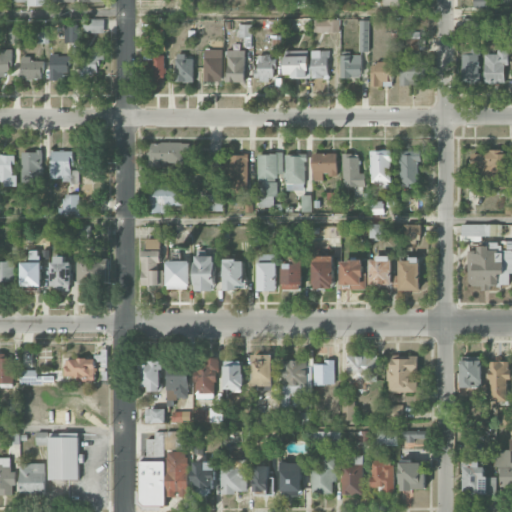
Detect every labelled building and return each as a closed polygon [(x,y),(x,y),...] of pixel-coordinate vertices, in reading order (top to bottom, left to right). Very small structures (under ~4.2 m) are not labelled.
[(105,33),(105,19),(84,18),(84,33),(105,33)] [(480,18),(462,18),(461,32),(480,32),(480,18)] [(340,32),(340,19),(314,19),(313,32),(340,32)] [(359,52),(369,52),(370,20),(360,20),(359,52)] [(76,42),(75,24),(64,25),(64,43),(76,42)] [(251,25),(239,24),(238,38),(251,38),(251,25)] [(8,43),(18,43),(18,27),(8,28),(8,43)] [(48,36),(47,36),(47,32),(34,32),(33,43),(48,43),(48,36)] [(97,72),(97,62),(104,62),(104,47),(80,48),(80,79),(89,79),(89,72),(97,72)] [(462,48),(461,82),(479,82),(479,49),(462,48)] [(223,50),(205,49),(204,81),(222,81),(223,50)] [(9,56),(4,56),(4,51),(0,50),(0,79),(8,79),(9,56)] [(226,81),(245,82),(246,50),(227,50),(226,81)] [(309,77),(308,50),(284,51),(284,77),(309,77)] [(312,79),(329,79),(328,50),(311,51),(312,79)] [(484,54),(484,83),(504,83),(504,66),(507,66),(507,50),(497,50),(497,54),(484,54)] [(164,54),(148,54),(149,82),(164,82),(164,54)] [(257,55),(258,70),(254,70),(254,80),(274,80),(273,54),(257,55)] [(68,55),(50,55),(50,80),(69,80),(68,55)] [(193,81),(193,55),(176,56),(177,82),(193,81)] [(341,78),(361,78),(361,55),(341,55),(341,78)] [(43,61),(30,61),(30,56),(21,56),(20,79),(42,79),(43,61)] [(425,83),(425,62),(399,62),(399,83),(425,83)] [(151,167),(168,167),(168,163),(182,163),(182,154),(190,154),(190,142),(150,143),(151,167)] [(73,151),(51,150),(50,179),(77,180),(78,170),(72,170),(73,151)] [(391,188),(390,150),(370,150),(371,188),(391,188)] [(21,151),(21,181),(41,182),(42,152),(21,151)] [(399,187),(419,187),(419,151),(400,151),(399,187)] [(471,154),(472,168),(482,167),(483,187),(510,187),(510,151),(485,151),(485,153),(471,154)] [(337,153),(312,153),(312,180),(323,180),(323,175),(337,175),(337,153)] [(257,207),(275,207),(276,175),(282,175),(283,154),(258,154),(257,207)] [(0,155),(0,186),(16,186),(16,175),(13,175),(14,156),(0,155)] [(249,192),(248,155),(226,155),(227,178),(233,178),(233,193),(249,192)] [(305,191),(305,155),(285,155),(285,190),(305,191)] [(359,173),(359,155),(343,155),(342,186),(354,187),(354,200),(364,200),(365,173),(359,173)] [(166,213),(166,205),(182,205),(182,186),(151,185),(150,213),(166,213)] [(202,211),(223,210),(223,194),(202,195),(202,211)] [(59,216),(79,216),(78,195),(62,195),(62,207),(59,207),(59,216)] [(370,240),(383,240),(383,224),(370,224),(370,240)] [(422,225),(404,224),(404,240),(421,241),(422,225)] [(497,224),(461,225),(461,241),(482,241),(482,236),(497,236),(497,224)] [(164,270),(160,270),(159,239),(145,239),(145,250),(141,250),(142,285),(164,285),(164,270)] [(510,285),(510,273),(511,273),(511,243),(507,244),(507,249),(500,249),(500,244),(478,244),(478,251),(468,251),(469,285),(510,285)] [(21,263),(22,287),(41,286),(40,250),(30,251),(30,262),(21,263)] [(277,291),(276,254),(257,254),(258,291),(277,291)] [(195,290),(215,291),(215,256),(196,256),(195,290)] [(333,256),(313,256),(313,289),(334,288),(333,256)] [(370,257),(370,285),(393,284),(393,276),(392,276),(392,257),(370,257)] [(303,259),(292,258),(292,264),(282,263),(282,290),(302,290),(303,259)] [(70,291),(70,259),(52,259),(52,291),(70,291)] [(78,282),(106,281),(106,259),(78,260),(78,282)] [(190,261),(167,260),(166,289),(190,289),(190,261)] [(245,260),(224,260),(224,290),(237,290),(237,286),(244,286),(245,260)] [(365,290),(365,260),(341,260),(341,289),(365,290)] [(0,261),(0,285),(14,286),(15,261),(0,261)] [(421,290),(420,261),(399,261),(400,291),(421,290)] [(13,355),(0,354),(0,387),(12,387),(13,355)] [(273,387),(273,354),(253,354),(253,387),(273,387)] [(377,356),(347,356),(348,381),(378,381),(377,356)] [(418,392),(417,356),(387,357),(388,393),(418,392)] [(460,357),(459,387),(481,388),(482,357),(460,357)] [(216,358),(195,358),(196,397),(217,397),(216,358)] [(65,376),(80,376),(80,381),(95,381),(96,359),(65,359),(65,376)] [(306,360),(283,360),(283,391),(291,391),(291,386),(311,386),(311,378),(307,378),(306,360)] [(334,360),(323,360),(323,364),(313,364),(314,385),(335,384),(334,360)] [(243,361),(224,361),(224,391),(243,391),(243,361)] [(490,402),(506,402),(506,380),(510,380),(509,361),(489,361),(490,402)] [(144,362),(143,390),(161,390),(162,362),(144,362)] [(53,384),(53,366),(36,366),(36,370),(21,370),(21,384),(53,384)] [(167,398),(188,399),(189,368),(168,367),(167,398)] [(354,402),(342,401),(342,421),(354,421),(354,402)] [(404,405),(385,405),(385,422),(404,422),(404,405)] [(165,423),(166,409),(146,408),(145,423),(165,423)] [(194,409),(195,422),(223,422),(222,409),(194,409)] [(398,430),(378,430),(378,445),(398,445),(398,430)] [(403,431),(404,441),(429,440),(428,430),(403,431)] [(189,448),(190,432),(166,431),(165,447),(189,448)] [(147,461),(165,460),(164,432),(155,432),(155,439),(146,439),(147,461)] [(49,480),(79,480),(79,437),(50,437),(49,480)] [(188,496),(188,451),(167,451),(167,462),(140,462),(141,505),(166,505),(166,497),(177,496),(188,496)] [(511,462),(509,462),(510,451),(496,451),(495,468),(500,468),(500,487),(511,487),(511,462)] [(342,494),(363,495),(363,455),(342,455),(342,494)] [(334,493),(335,456),(312,456),(311,493),(334,493)] [(11,457),(0,457),(0,494),(13,494),(13,485),(16,485),(16,471),(11,471),(11,457)] [(247,459),(222,460),(222,493),(247,493),(247,459)] [(394,493),(394,460),(371,460),(371,487),(383,487),(383,492),(394,493)] [(216,462),(194,462),(193,489),(216,489),(216,462)] [(302,463),(281,462),(281,490),(302,490),(302,463)] [(421,463),(400,462),(399,490),(425,490),(426,472),(421,472),(421,463)] [(45,463),(20,463),(21,494),(46,494),(45,463)] [(464,463),(463,493),(496,494),(496,477),(484,477),(484,463),(464,463)] [(269,465),(254,466),(254,495),(274,494),(274,476),(270,476),(269,465)]
